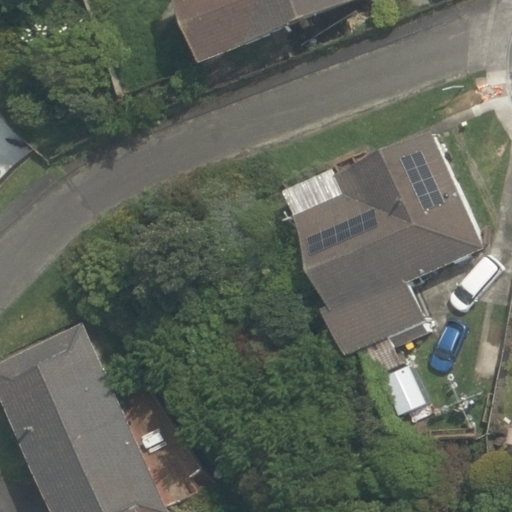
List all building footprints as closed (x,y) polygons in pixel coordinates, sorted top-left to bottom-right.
[(202,0),(230,67),(390,0),(202,0)] [(0,177),(24,149),(0,127),(0,177)] [(349,352),(359,347),(370,373),(403,360),(398,346),(432,332),(426,321),(429,319),(412,278),(490,245),(438,128),(338,171),(346,190),(297,210),(335,298),(327,301),(349,352)] [(172,511),(181,508),(89,318),(0,360),(0,381),(63,511),(172,511)] [(429,399),(412,360),(383,373),(400,412),(429,399)]
